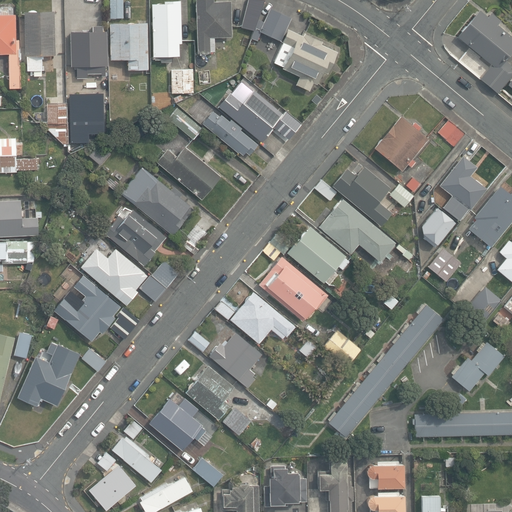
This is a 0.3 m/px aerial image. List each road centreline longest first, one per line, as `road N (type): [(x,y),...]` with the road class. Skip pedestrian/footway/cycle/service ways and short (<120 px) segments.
road 1 (residential): [(398,44),(27,491)]
road 2 (residential): [(511,134),(398,44)]
